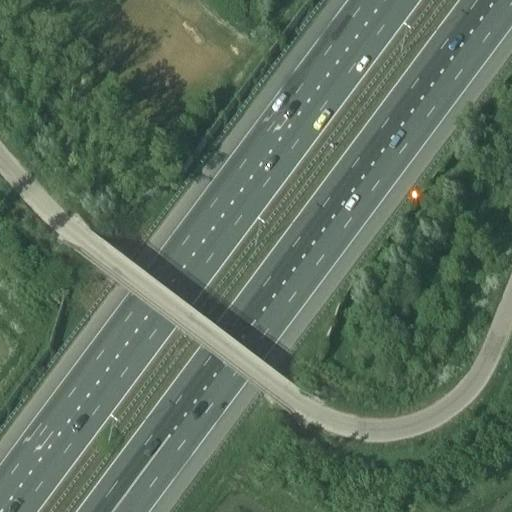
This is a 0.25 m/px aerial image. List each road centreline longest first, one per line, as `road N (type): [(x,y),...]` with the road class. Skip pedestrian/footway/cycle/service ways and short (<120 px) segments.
road 1 (unclassified): [(511,300),(472,384),(446,410),(392,431),(337,425),(289,399),(93,254),(0,157)]
road 2 (motorway): [(112,511),(495,0)]
road 3 (motorway): [(383,0),(0,511)]
